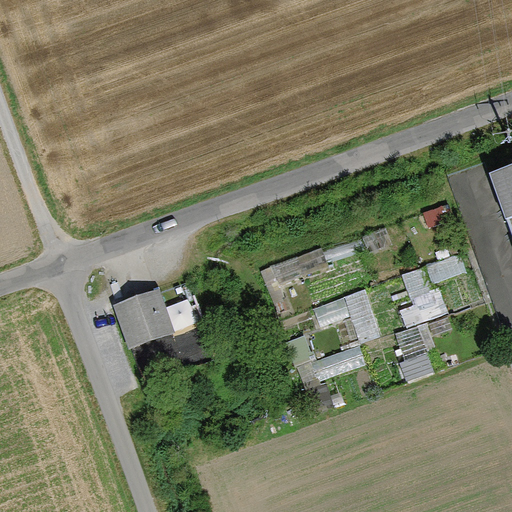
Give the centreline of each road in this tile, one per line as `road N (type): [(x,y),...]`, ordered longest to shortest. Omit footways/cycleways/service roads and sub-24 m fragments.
road 1 (residential): [(59,266),(511,104)]
road 2 (residential): [(59,266),(147,511)]
road 3 (track): [(0,98),(59,266)]
